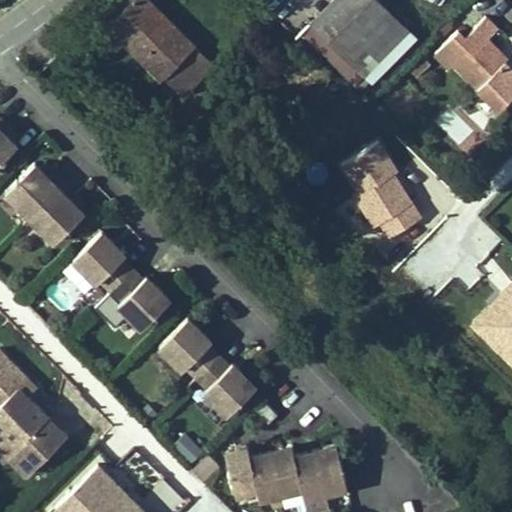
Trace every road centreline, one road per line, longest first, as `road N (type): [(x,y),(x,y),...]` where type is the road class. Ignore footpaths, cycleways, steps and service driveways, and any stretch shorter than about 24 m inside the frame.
road 1 (residential): [(0,70),(357,415),(407,490)]
road 2 (residential): [(196,488),(0,293)]
road 3 (residential): [(416,269),(511,173)]
